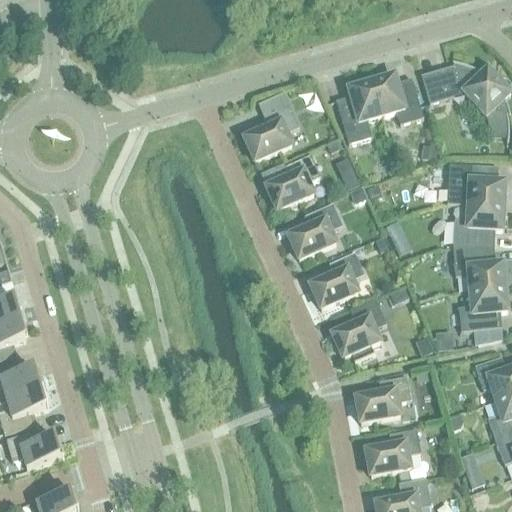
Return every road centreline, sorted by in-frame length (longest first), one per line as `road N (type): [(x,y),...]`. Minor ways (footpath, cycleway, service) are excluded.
road 1 (residential): [(352,511),(327,392),(202,99)]
road 2 (tertiary): [(156,454),(77,177)]
road 3 (tertiary): [(50,185),(134,460)]
road 4 (residential): [(202,99),(474,19)]
road 5 (residential): [(0,208),(22,237),(93,473)]
